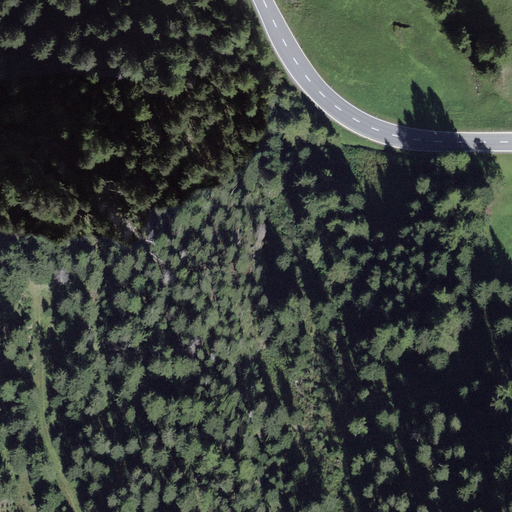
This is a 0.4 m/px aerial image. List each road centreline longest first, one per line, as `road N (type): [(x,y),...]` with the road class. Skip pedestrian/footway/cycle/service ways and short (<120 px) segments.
road 1 (primary): [(511,142),(414,139),(342,112),(293,59),(263,0)]
road 2 (track): [(38,290),(45,436),(79,511)]
